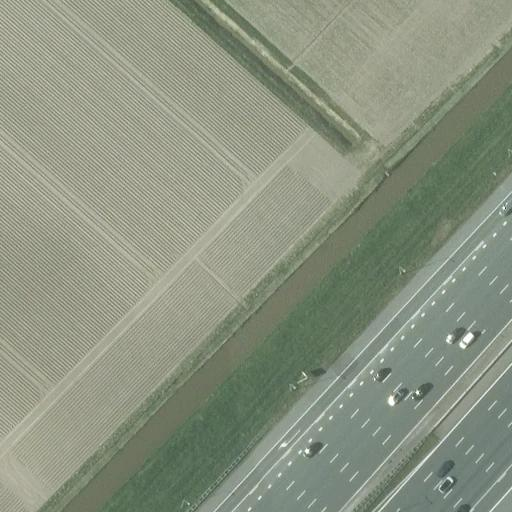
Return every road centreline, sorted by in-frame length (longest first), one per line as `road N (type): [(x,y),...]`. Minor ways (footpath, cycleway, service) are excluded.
road 1 (motorway): [(511,269),(294,511)]
road 2 (motorway): [(422,511),(511,411)]
